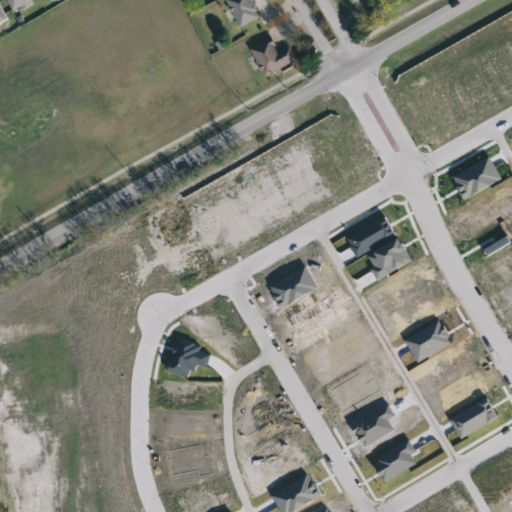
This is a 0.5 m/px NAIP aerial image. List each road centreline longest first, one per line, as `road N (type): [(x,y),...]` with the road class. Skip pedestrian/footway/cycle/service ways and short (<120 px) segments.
road 1 (tertiary): [(0,266),(468,0)]
road 2 (residential): [(409,174),(160,318)]
road 3 (residential): [(229,276),(369,511)]
road 4 (residential): [(409,174),(511,367)]
road 5 (residential): [(160,318),(140,375),(139,450),(156,511)]
road 6 (residential): [(511,435),(383,511)]
road 7 (residential): [(409,174),(405,144),(358,63)]
road 8 (residential): [(339,74),(409,174)]
